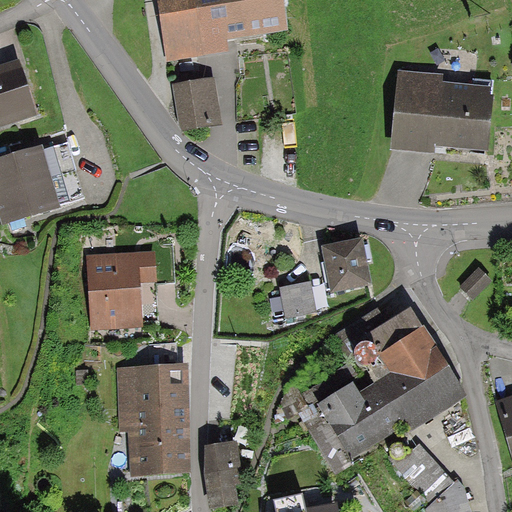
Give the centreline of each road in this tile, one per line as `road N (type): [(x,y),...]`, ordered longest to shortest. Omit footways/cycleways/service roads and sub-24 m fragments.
road 1 (residential): [(202,511),(202,335),(224,181)]
road 2 (residential): [(66,0),(185,159),(224,181)]
road 3 (residential): [(224,181),(343,214),(417,224)]
road 4 (residential): [(468,337),(498,511)]
road 5 (residential): [(468,337),(419,278),(417,224)]
